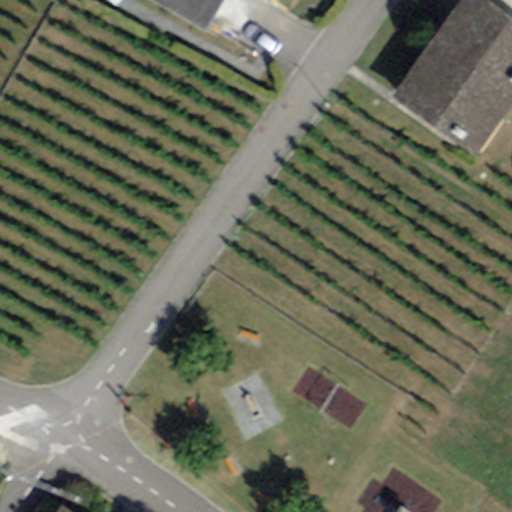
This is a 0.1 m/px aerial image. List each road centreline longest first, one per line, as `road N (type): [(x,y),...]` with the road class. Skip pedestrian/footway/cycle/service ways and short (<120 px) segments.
road 1 (residential): [(370,0),(70,424)]
road 2 (residential): [(70,424),(183,511)]
